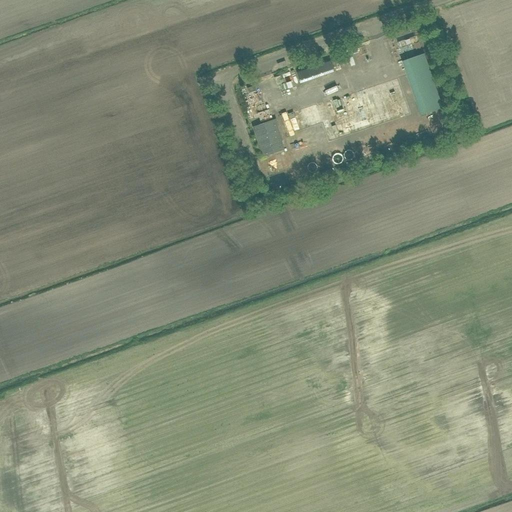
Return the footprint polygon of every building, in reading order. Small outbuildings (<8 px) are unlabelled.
[(368,53),(365,44),(355,48),(359,57),(368,53)] [(443,107),(424,53),(402,61),(420,115),(443,107)] [(287,66),(284,61),(277,64),(279,69),(287,66)] [(334,70),(331,61),(297,73),(300,82),(334,70)] [(394,110),(340,126),(342,133),(396,117),(394,110)] [(291,131),(298,129),(295,113),(287,115),(291,131)] [(324,121),(326,127),(334,124),(331,118),(324,121)] [(281,136),(275,120),(254,128),(263,156),(284,149),(279,137),(281,136)] [(273,176),(276,185),(288,182),(286,172),(273,176)]
